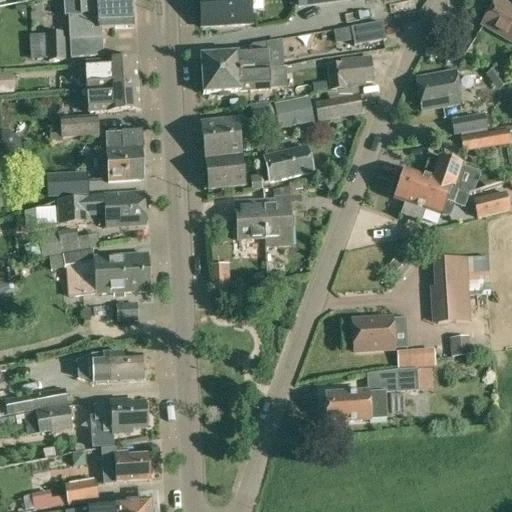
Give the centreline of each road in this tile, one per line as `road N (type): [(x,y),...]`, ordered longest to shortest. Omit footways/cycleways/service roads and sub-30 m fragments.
road 1 (residential): [(240,511),(380,126),(447,0)]
road 2 (tertiary): [(194,511),(165,0)]
